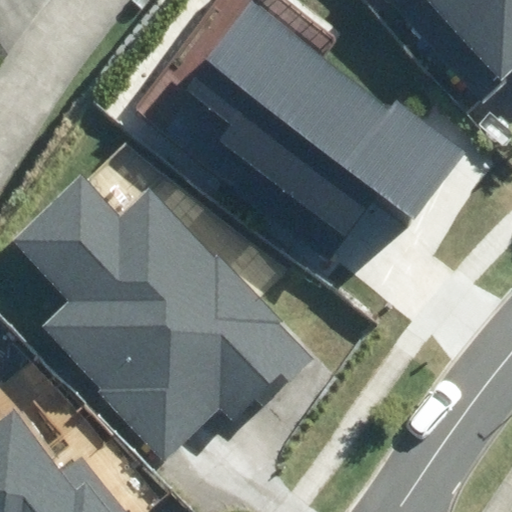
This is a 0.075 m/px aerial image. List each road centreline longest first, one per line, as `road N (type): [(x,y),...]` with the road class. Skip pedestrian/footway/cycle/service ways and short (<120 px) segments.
road 1 (residential): [(392,511),(478,385),(511,353)]
road 2 (residential): [(0,112),(88,0)]
